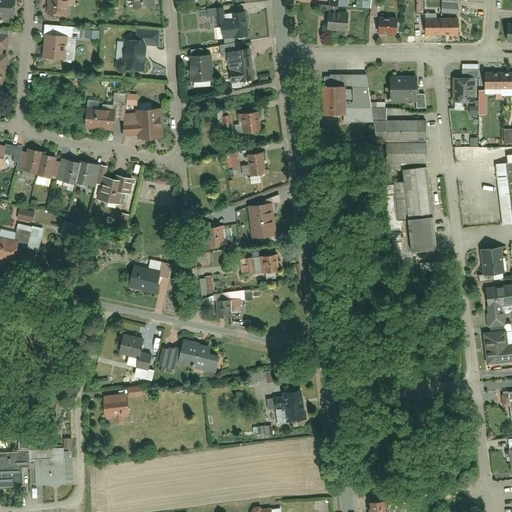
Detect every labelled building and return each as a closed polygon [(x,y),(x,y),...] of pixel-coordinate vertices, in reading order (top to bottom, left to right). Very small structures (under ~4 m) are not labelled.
[(0,0),(0,13),(11,15),(12,0),(0,0)] [(44,0),(43,9),(64,10),(65,0),(44,0)] [(245,28),(240,1),(227,3),(228,11),(219,13),(217,2),(202,4),(205,25),(213,24),(216,41),(229,39),(227,31),(245,28)] [(333,30),(341,31),(344,5),(322,3),(320,23),(334,24),(333,30)] [(421,27),(455,27),(453,7),(440,7),(421,6),(421,27)] [(372,31),(391,31),(392,12),(373,11),(372,31)] [(511,16),(502,16),(501,37),(511,37),(511,16)] [(116,60),(141,61),(142,38),(153,39),(154,23),(132,23),(132,30),(117,30),(116,60)] [(37,51),(70,54),(71,43),(64,43),(65,29),(39,26),(37,51)] [(258,78),(252,46),(225,52),(231,83),(258,78)] [(217,81),(213,53),(189,57),(193,85),(217,81)] [(446,72),(446,93),(470,93),(470,75),(475,75),(475,60),(441,60),(441,72),(446,72)] [(511,62),(479,62),(478,87),(509,87),(509,99),(511,98),(511,62)] [(367,102),(360,71),(336,68),(336,78),(318,77),(318,108),(340,107),(340,102),(367,102)] [(412,100),(420,100),(420,85),(412,85),(412,68),(385,68),(386,95),(412,94),(412,100)] [(79,124),(111,126),(113,104),(81,101),(79,124)] [(119,134),(160,132),(159,101),(133,102),(133,107),(118,107),(119,134)] [(237,126),(255,123),(253,104),(234,107),(237,126)] [(467,114),(475,114),(475,106),(467,106),(467,114)] [(423,112),(362,113),(362,141),(395,141),(395,159),(423,158),(423,112)] [(502,143),(511,142),(511,127),(501,128),(502,143)] [(0,152),(14,155),(18,140),(3,136),(2,140),(0,139),(0,152)] [(31,169),(54,175),(58,156),(51,154),(52,147),(18,140),(14,155),(13,160),(32,164),(31,169)] [(244,168),(261,165),(257,142),(240,145),(244,168)] [(229,152),(232,168),(243,166),(240,150),(229,152)] [(92,181),(98,159),(79,154),(78,157),(59,152),(58,156),(54,175),(72,179),(73,176),(92,181)] [(497,220),(511,218),(511,154),(489,158),(497,220)] [(403,242),(429,240),(423,158),(395,159),(403,242)] [(127,189),(132,172),(119,169),(118,173),(104,169),(106,161),(98,159),(92,181),(89,195),(117,202),(121,187),(127,189)] [(248,233),(273,231),(270,195),(245,197),(248,233)] [(0,253),(10,255),(14,240),(34,244),(39,221),(11,215),(9,227),(0,225),(0,253)] [(199,241),(224,238),(234,236),(232,223),(219,225),(219,218),(196,222),(199,241)] [(498,263),(495,240),(473,242),(476,266),(498,263)] [(238,273),(273,267),(270,245),(234,251),(238,273)] [(131,260),(125,281),(151,288),(156,269),(167,272),(170,257),(150,252),(146,264),(131,260)] [(498,299),(511,297),(511,284),(511,275),(475,279),(479,319),(500,317),(498,299)] [(232,316),(231,294),(221,295),(222,300),(216,300),(217,317),(232,316)] [(481,356),(511,354),(511,338),(511,336),(503,336),(502,325),(479,326),(481,356)] [(148,364),(153,346),(138,342),(141,332),(123,328),(118,345),(133,349),(131,359),(148,364)] [(212,367),(217,349),(205,346),(207,339),(180,333),(178,344),(158,339),(153,360),(171,364),(173,357),(212,367)] [(100,391),(104,416),(126,413),(123,392),(141,390),(139,380),(124,382),(125,387),(100,391)] [(275,414),(300,409),(295,381),(269,386),(275,414)] [(511,381),(502,383),(507,414),(511,413),(511,381)] [(0,478),(19,478),(18,461),(30,460),(30,451),(29,424),(14,424),(15,444),(0,444),(0,478)] [(270,426),(257,426),(257,434),(271,433),(270,426)] [(498,443),(502,471),(511,469),(511,429),(504,431),(505,442),(498,443)] [(31,480),(63,478),(62,442),(47,442),(47,450),(30,451),(30,460),(31,480)] [(387,511),(386,499),(369,501),(370,511),(387,511)] [(267,511),(267,501),(248,503),(248,511),(267,511)]
